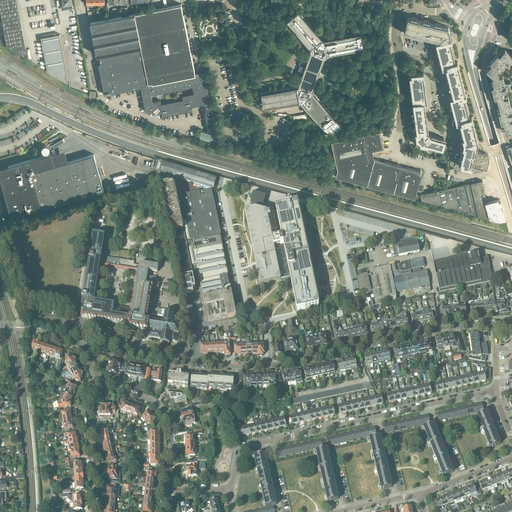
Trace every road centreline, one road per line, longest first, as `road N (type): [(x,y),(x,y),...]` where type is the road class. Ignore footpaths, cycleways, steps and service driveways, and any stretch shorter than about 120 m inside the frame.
road 1 (residential): [(90,347),(259,366),(441,327),(494,324)]
road 2 (residential): [(455,148),(436,59),(398,50),(399,6)]
road 3 (residential): [(164,488),(171,455),(165,414),(94,378)]
road 4 (unknown): [(195,354),(162,209)]
road 5 (residential): [(94,378),(81,413),(96,468),(92,511)]
road 6 (primary): [(511,198),(475,79)]
